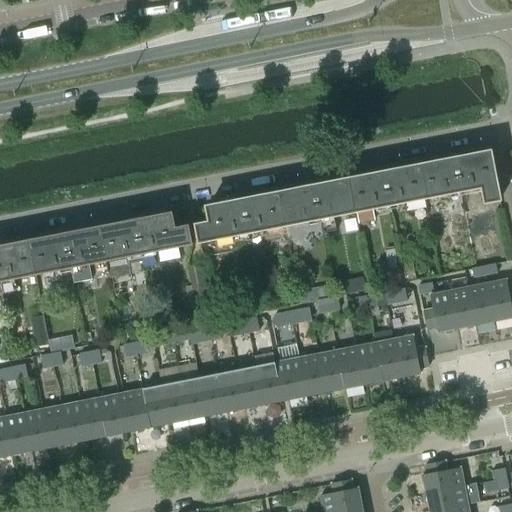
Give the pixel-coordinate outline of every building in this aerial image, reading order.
[(490,153),(419,167),(425,199),(482,188),(485,204),(500,201),(490,153)] [(355,213),(425,199),(419,167),(348,180),(355,213)] [(334,217),(355,213),(348,180),(277,194),(283,227),(320,220),(323,233),(336,231),(334,217)] [(277,194),(207,208),(210,224),(196,226),(199,243),(209,258),(232,253),(238,245),(236,236),(283,227),(277,194)] [(175,230),(172,215),(100,229),(106,261),(128,257),(131,269),(180,259),(178,247),(191,245),(188,228),(175,230)] [(106,261),(100,229),(29,242),(36,275),(71,268),(72,272),(74,284),(93,280),(90,264),(106,261)] [(0,248),(0,301),(5,301),(3,293),(17,291),(15,279),(36,275),(29,242),(0,248)] [(397,260),(388,261),(390,270),(399,269),(397,260)] [(404,266),(407,283),(416,281),(413,264),(404,266)] [(186,287),(190,310),(196,309),(196,312),(209,310),(201,265),(188,267),(191,286),(186,287)] [(484,267),(486,276),(498,274),(497,265),(484,267)] [(484,267),(472,269),(472,270),(472,273),(473,279),(486,276),(484,267)] [(351,280),(354,294),(366,291),(363,278),(351,280)] [(506,281),(487,285),(495,323),(511,319),(511,292),(509,293),(506,281)] [(420,296),(421,296),(434,293),(432,284),(419,287),(418,287),(420,296)] [(339,296),(337,285),(327,286),(329,298),(339,296)] [(487,285),(468,288),(476,327),(495,323),(487,285)] [(468,288),(449,292),(457,331),(476,327),(468,288)] [(310,289),(299,291),(301,304),(313,302),(310,289)] [(387,307),(407,302),(404,290),(384,294),(387,307)] [(433,308),(423,310),(428,331),(437,329),(438,335),(457,331),(449,292),(430,296),(433,308)] [(376,296),(366,298),(368,310),(378,308),(376,296)] [(358,312),(368,310),(366,298),(355,300),(358,312)] [(341,311),(338,299),(328,301),(330,314),(341,311)] [(330,314),(328,301),(318,303),(320,316),(330,314)] [(290,313),(292,325),(303,323),(300,311),(290,313)] [(282,327),(292,325),(290,313),(279,315),(282,327)] [(30,319),(36,348),(50,345),(44,316),(30,319)] [(257,319),(247,321),(249,334),(260,332),(257,319)] [(239,336),(249,334),(247,321),(237,323),(239,336)] [(219,327),(209,329),(211,341),(221,339),(219,327)] [(130,329),(122,331),(123,339),(132,337),(130,329)] [(201,344),(211,341),(209,329),(198,331),(201,344)] [(182,330),(170,332),(173,346),(184,343),(182,330)] [(163,348),(173,346),(170,332),(160,334),(163,348)] [(413,336),(394,340),(402,378),(421,375),(420,370),(429,368),(425,347),(415,349),(413,336)] [(63,351),(60,339),(49,341),(52,354),(63,351)] [(382,382),(402,378),(394,340),(375,344),(382,382)] [(147,355),(144,343),(134,345),(136,357),(147,355)] [(375,344),(356,348),(364,386),(382,382),(375,344)] [(136,357),(134,345),(123,347),(126,359),(136,357)] [(345,390),(364,386),(356,348),(337,351),(345,390)] [(102,364),(100,351),(90,353),(92,366),(102,364)] [(337,351),(318,355),(326,394),(345,390),(337,351)] [(92,366),(90,353),(79,355),(82,368),(92,366)] [(61,354),(51,356),(54,369),(64,367),(61,354)] [(307,398),(326,394),(318,355),(299,359),(307,398)] [(44,371),(54,369),(51,356),(41,358),(44,371)] [(299,359),(275,364),(283,402),(288,401),(307,398),(299,359)] [(275,364),(256,368),(263,406),(283,402),(275,364)] [(14,368),(17,381),(27,378),(25,366),(14,368)] [(17,381),(14,368),(4,370),(7,383),(17,381)] [(245,410),(263,406),(256,368),(237,371),(245,410)] [(237,371),(218,375),(226,414),(245,410),(237,371)] [(207,417),(226,414),(218,375),(199,379),(207,417)] [(199,379),(181,383),(188,421),(207,417),(199,379)] [(170,425),(188,421),(181,383),(162,386),(170,425)] [(162,386),(141,391),(149,429),(170,425),(162,386)] [(126,434),(149,429),(141,391),(119,395),(126,434)] [(119,395),(99,399),(107,438),(126,434),(119,395)] [(88,441),(107,438),(99,399),(80,403),(88,441)] [(80,403),(62,407),(69,445),(88,441),(80,403)] [(51,449),(69,445),(62,407),(43,410),(51,449)] [(43,410),(24,414),(32,453),(51,449),(43,410)] [(13,457),(32,453),(24,414),(5,418),(13,457)] [(5,418),(0,419),(0,459),(13,457),(5,418)] [(446,471),(445,465),(444,462),(424,466),(426,475),(421,476),(425,495),(463,487),(459,468),(446,471)] [(492,470),(494,480),(506,478),(504,468),(492,470)] [(508,488),(506,478),(494,480),(496,490),(508,488)] [(332,494),(321,496),(324,511),(337,511),(363,507),(359,488),(354,489),(353,480),(330,485),(332,494)] [(425,495),(428,511),(432,511),(466,505),(463,487),(425,495)]
